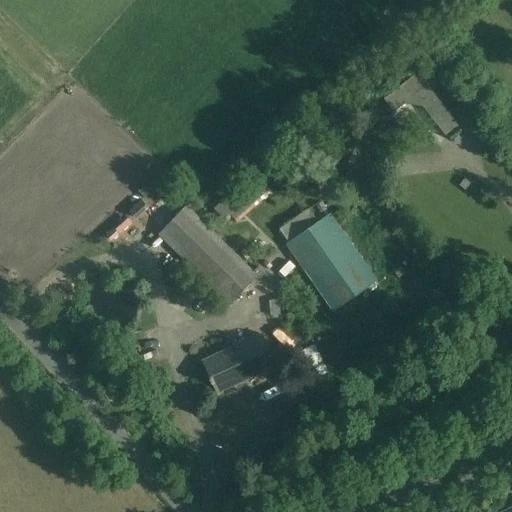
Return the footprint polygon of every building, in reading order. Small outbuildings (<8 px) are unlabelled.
[(418,72),(384,98),(394,111),(404,103),(423,105),(446,135),(459,124),(418,72)] [(209,192),(224,210),(260,180),(245,162),(209,192)] [(157,234),(228,305),(263,270),(259,266),(254,271),(187,205),(157,234)] [(372,284),(324,216),(285,244),(333,312),(372,284)] [(260,334),(202,361),(217,393),(275,366),(260,334)]
